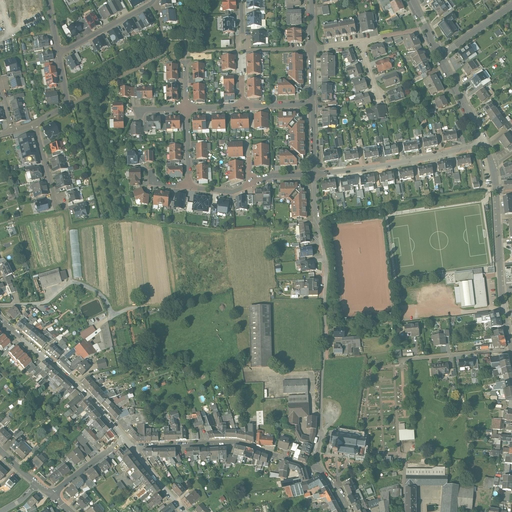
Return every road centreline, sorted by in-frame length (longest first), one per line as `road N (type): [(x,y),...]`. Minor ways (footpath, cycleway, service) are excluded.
road 1 (track): [(66,224),(124,216),(227,232),(229,290),(112,314),(99,295),(72,282),(44,303),(24,304)]
road 2 (residential): [(319,471),(324,258),(315,173)]
road 3 (residential): [(319,471),(244,443),(134,449)]
road 4 (residential): [(492,165),(510,348)]
road 5 (track): [(315,219),(496,187)]
road 6 (residential): [(486,143),(315,173)]
road 7 (tertiary): [(125,437),(0,318)]
road 8 (residential): [(315,173),(272,174),(232,191),(189,185)]
